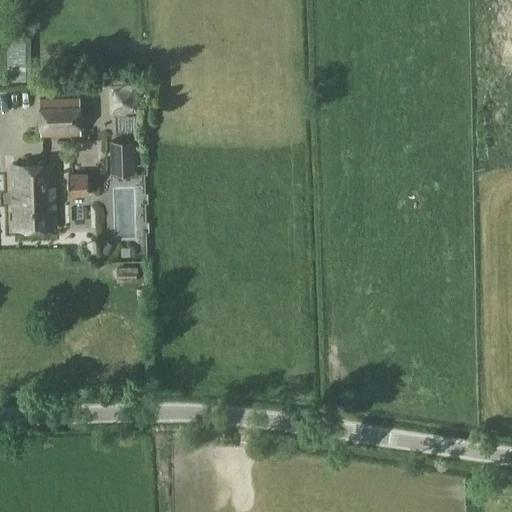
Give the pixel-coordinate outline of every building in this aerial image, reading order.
[(511,0),(493,0),(494,15),(501,15),(502,54),(511,53),(511,0)] [(8,80),(29,80),(29,37),(8,37),(8,80)] [(138,82),(109,83),(110,112),(139,111),(138,82)] [(42,135),(78,133),(76,98),(41,99),(42,135)] [(113,171),(133,171),(133,139),(113,139),(113,171)] [(15,230),(57,229),(55,163),(13,165),(15,230)] [(69,192),(89,192),(89,173),(69,173),(69,192)] [(138,267),(117,267),(117,282),(138,281),(138,267)]
